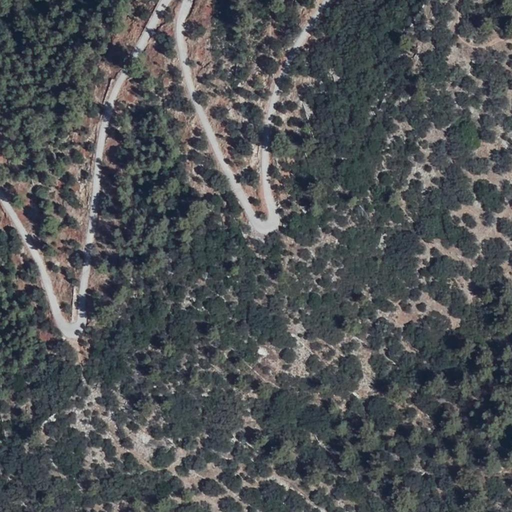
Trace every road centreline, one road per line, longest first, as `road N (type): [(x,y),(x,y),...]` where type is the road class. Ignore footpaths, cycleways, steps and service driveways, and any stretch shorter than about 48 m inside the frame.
road 1 (track): [(0,196),(37,252),(70,339),(113,83),(158,0)]
road 2 (track): [(180,0),(178,38),(191,94),(259,228),(273,233),(263,168),(270,109),(292,55),(329,0)]
